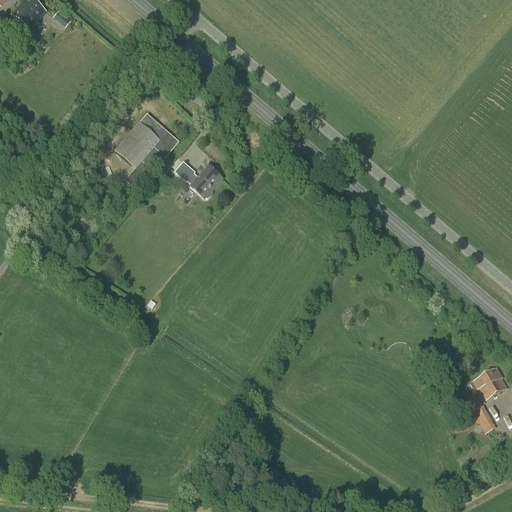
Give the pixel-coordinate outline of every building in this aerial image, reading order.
[(30,0),(26,0),(11,17),(29,33),(46,14),(30,0)] [(58,14),(53,21),(65,31),(70,25),(58,14)] [(147,116),(139,125),(114,154),(134,171),(124,183),(137,194),(179,144),(147,116)] [(195,175),(183,164),(174,174),(186,185),(187,183),(191,187),(190,189),(204,201),(205,200),(207,200),(212,195),(211,193),(222,181),(208,168),(198,180),(194,176),(195,175)] [(117,191),(129,202),(136,195),(124,184),(117,191)] [(147,308),(152,311),(156,306),(151,302),(147,308)] [(477,392),(479,391),(486,403),(507,391),(501,381),(502,380),(496,370),(472,384),(477,392)] [(472,414),(485,436),(496,430),(483,408),(472,414)]
